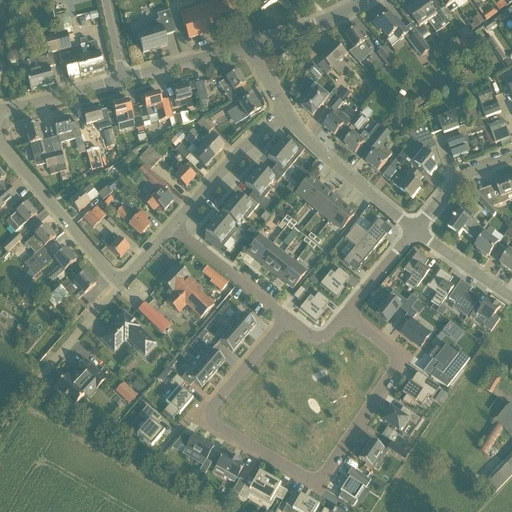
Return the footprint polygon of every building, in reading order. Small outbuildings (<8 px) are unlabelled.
[(225,27),(240,22),(233,3),(223,6),(220,0),(218,0),(180,14),(182,22),(188,40),(225,27)] [(253,0),(254,1),(256,1),(261,11),(276,3),(274,0),(253,0)] [(417,6),(428,22),(435,32),(441,28),(439,26),(446,20),(440,12),(432,0),(422,0),(423,2),(417,6)] [(432,0),(440,12),(445,8),(449,15),(458,8),(455,4),(451,0),(432,0)] [(502,0),(495,5),(499,11),(507,5),(503,0),(502,0)] [(418,35),(420,37),(428,32),(424,25),(428,22),(417,6),(413,9),(410,5),(400,12),(413,27),(418,35)] [(493,7),(483,15),(487,21),(497,13),(493,7)] [(153,51),(157,49),(157,50),(159,49),(167,46),(164,37),(176,33),(169,11),(157,15),(159,21),(145,25),(148,33),(137,36),(143,54),(151,51),(151,52),(153,51)] [(397,19),(396,20),(395,21),(391,15),(385,20),(383,18),(374,25),(381,34),(382,32),(389,40),(395,36),(400,42),(409,35),(397,19)] [(472,20),(476,27),(484,22),(480,15),(472,20)] [(55,29),(58,52),(71,48),(67,32),(72,31),(69,17),(54,21),(56,29),(55,29)] [(461,38),(468,33),(465,28),(458,33),(461,38)] [(48,55),(51,54),(58,52),(55,29),(50,30),(52,37),(43,39),(48,55)] [(368,52),(373,49),(374,49),(364,34),(363,36),(358,29),(347,37),(355,49),(349,53),(358,63),(364,58),(362,55),(368,51),(368,52)] [(421,58),(431,51),(426,44),(420,37),(418,35),(409,42),(421,58)] [(96,42),(88,44),(86,38),(80,40),(84,58),(80,59),(85,76),(104,71),(96,42)] [(464,39),(456,44),(462,54),(471,48),(466,40),(466,41),(464,39)] [(340,63),(346,56),(347,55),(337,43),(321,58),(332,69),(333,69),(341,78),(346,73),(343,70),(345,68),(340,63)] [(85,76),(80,59),(77,48),(58,53),(60,65),(64,64),(69,80),(80,77),(81,77),(85,76)] [(397,60),(385,48),(378,54),(389,67),(397,60)] [(285,53),(286,53),(285,52),(284,53),(284,52),(283,52),(284,53),(282,55),(281,54),(281,55),(279,57),(278,56),(278,57),(278,60),(277,60),(277,61),(278,61),(280,63),(279,64),(280,64),(280,63),(283,64),(284,64),(284,63),(286,62),(286,63),(287,62),(286,62),(289,60),(289,61),(290,60),(289,60),(290,59),(290,58),(289,59),(285,53)] [(37,60),(45,87),(54,85),(49,68),(55,67),(52,56),(37,60)] [(45,87),(37,60),(23,63),(26,74),(30,91),(45,87)] [(293,88),(304,93),(308,83),(312,85),(317,73),(302,67),(293,88)] [(219,84),(228,101),(236,96),(234,92),(245,85),(238,73),(219,84)] [(197,94),(200,103),(206,101),(208,101),(203,82),(195,84),(197,94)] [(191,99),(187,86),(173,90),(176,99),(169,100),(172,110),(178,109),(177,103),(184,101),(187,110),(193,108),(190,99),(191,99)] [(336,89),(331,96),(329,98),(319,90),(316,94),(312,90),(304,101),(308,104),(303,110),(313,119),(325,105),(330,109),(339,97),(336,89)] [(478,96),(486,118),(486,119),(488,118),(500,113),(501,114),(492,91),(483,94),(478,96)] [(159,122),(169,119),(173,118),(172,116),(173,116),(169,100),(161,102),(159,95),(143,99),(148,117),(157,115),(159,122)] [(403,105),(409,113),(423,103),(417,95),(403,105)] [(233,110),(241,123),(250,117),(251,119),(255,117),(254,115),(261,111),(253,98),(233,110)] [(346,128),(351,122),(338,111),(344,104),(337,99),(330,109),(335,113),(324,128),(334,136),(335,137),(344,126),(346,128)] [(206,101),(200,103),(202,113),(208,111),(207,107),(206,101)] [(133,121),(133,118),(131,114),(132,113),(129,102),(113,106),(118,126),(133,121)] [(362,115),(366,118),(371,112),(367,108),(362,115)] [(224,115),(220,109),(208,117),(212,123),(224,115)] [(99,110),(83,114),(86,126),(97,123),(99,131),(104,130),(102,122),(99,110)] [(438,119),(443,131),(444,135),(445,135),(444,134),(457,129),(459,128),(453,113),(438,119)] [(173,116),(172,116),(173,118),(175,127),(176,127),(183,125),(180,114),(173,116)] [(471,118),(472,123),(475,129),(490,123),(488,118),(486,119),(486,118),(483,119),(481,114),(471,118)] [(140,116),(133,118),(133,121),(136,130),(143,128),(140,116)] [(207,134),(214,127),(205,117),(197,124),(207,134)] [(358,131),(365,123),(359,117),(352,126),(358,131)] [(81,135),(78,123),(69,125),(67,118),(53,122),(57,137),(58,137),(59,144),(69,142),(81,139),(80,135),(81,135)] [(145,130),(148,142),(152,141),(149,128),(149,129),(149,126),(151,126),(149,120),(143,121),(144,127),(144,130),(145,130)] [(431,150),(436,148),(431,135),(427,123),(420,129),(407,134),(424,148),(421,150),(424,153),(416,164),(431,177),(437,169),(431,164),(434,160),(429,156),(432,153),(431,150)] [(457,129),(459,135),(475,129),(472,123),(459,128),(457,129)] [(490,129),(492,128),(490,123),(475,129),(477,134),(490,129)] [(496,144),(504,141),(510,139),(505,123),(504,123),(504,124),(492,128),(490,129),(496,144)] [(26,129),(33,158),(46,154),(42,140),(43,139),(42,135),(41,135),(38,126),(26,129)] [(459,135),(461,140),(463,139),(477,134),(475,129),(459,135)] [(107,147),(115,146),(113,130),(104,132),(107,147)] [(189,134),(196,141),(200,137),(193,130),(189,134)] [(384,130),(380,135),(369,148),(375,153),(367,163),(378,172),(387,162),(386,162),(392,155),(381,146),(390,135),(384,130)] [(179,132),(170,143),(177,148),(185,137),(179,132)] [(81,134),(84,150),(93,149),(90,133),(81,134)] [(368,147),(374,140),(365,133),(359,140),(353,135),(345,145),(356,154),(364,144),(368,147)] [(196,141),(189,134),(185,139),(191,145),(196,141)] [(214,158),(224,148),(212,137),(204,145),(200,142),(198,143),(214,158)] [(463,139),(461,140),(448,144),(454,160),(468,154),(463,139)] [(196,141),(191,145),(198,152),(193,157),(204,168),(214,158),(198,143),(196,141)] [(275,150),(293,165),(304,151),(295,143),(291,148),(282,141),(275,150)] [(181,145),(176,150),(186,159),(190,154),(181,145)] [(144,165),(150,170),(161,159),(149,148),(142,156),(139,160),(144,165)] [(98,149),(85,153),(91,172),(103,169),(98,149)] [(281,178),(293,165),(275,150),(267,159),(276,166),(272,171),(281,178)] [(136,151),(132,153),(139,160),(142,156),(136,151)] [(66,171),(62,155),(62,153),(55,154),(59,173),(66,171)] [(59,173),(55,154),(44,157),(47,169),(49,169),(51,175),(59,173)] [(398,157),(389,169),(383,176),(389,181),(396,172),(395,171),(397,168),(395,167),(401,160),(398,157)] [(305,173),(310,166),(305,162),(300,169),(305,173)] [(175,178),(186,188),(195,179),(184,168),(184,169),(179,164),(175,168),(180,173),(175,178)] [(168,186),(150,170),(144,165),(139,171),(149,180),(146,184),(151,189),(141,199),(153,211),(158,206),(164,212),(173,201),(163,191),(168,186)] [(269,175),(260,168),(252,177),(267,189),(274,181),(277,184),(281,178),(272,171),(269,175)] [(397,179),(393,184),(401,191),(412,200),(423,187),(418,183),(423,178),(412,168),(407,174),(411,178),(405,185),(397,179)] [(2,182),(6,179),(0,172),(0,208),(0,209),(16,196),(8,187),(7,188),(2,182)] [(270,191),(267,189),(252,177),(244,186),(259,198),(262,201),(270,191)] [(296,193),(307,203),(321,187),(309,177),(296,193)] [(496,186),(479,192),(494,208),(511,200),(511,192),(507,180),(495,184),(496,186)] [(108,189),(107,187),(98,195),(104,201),(119,186),(115,182),(108,189)] [(85,198),(94,191),(90,186),(81,194),(81,193),(70,203),(78,213),(90,204),(85,198)] [(332,196),(321,187),(307,203),(319,212),(332,196)] [(494,208),(479,192),(478,191),(478,192),(474,196),(473,196),(494,218),(499,213),(494,208)] [(229,204),(244,217),(247,219),(258,206),(249,198),(246,203),(237,195),(229,204)] [(330,221),(343,205),(332,196),(319,212),(330,221)] [(6,223),(15,234),(37,216),(27,204),(6,223)] [(229,204),(222,213),(236,226),(244,217),(229,204)] [(355,215),(343,205),(330,221),(341,231),(355,215)] [(90,211),(83,219),(94,229),(106,216),(97,207),(91,213),(90,211)] [(141,214),(135,220),(121,207),(115,214),(141,237),(150,226),(145,221),(147,219),(141,214)] [(480,228),(467,219),(459,213),(460,213),(459,212),(455,218),(454,217),(454,219),(455,220),(452,224),(449,228),(448,228),(459,236),(459,237),(464,229),(467,231),(465,234),(472,239),(480,228)] [(235,228),(220,215),(213,224),(230,239),(237,231),(234,228),(235,228)] [(380,230),(384,224),(379,219),(367,234),(356,225),(350,232),(373,251),(386,235),(380,230)] [(223,248),(230,239),(213,224),(205,233),(215,241),(211,247),(223,256),(227,251),(223,248)] [(46,227),(35,236),(28,242),(25,245),(28,250),(30,248),(35,255),(44,247),(44,248),(56,238),(46,227)] [(487,258),(488,256),(489,257),(498,244),(490,239),(496,232),(490,228),(476,248),(483,253),(481,255),(487,258)] [(249,236),(252,239),(257,233),(253,230),(249,236)] [(355,248),(343,262),(349,267),(353,262),(359,267),(373,251),(350,232),(344,239),(355,248)] [(2,248),(7,253),(22,239),(17,234),(2,248)] [(113,234),(103,245),(120,259),(129,249),(113,234)] [(258,262),(271,246),(260,237),(247,253),(258,262)] [(270,271),(283,255),(271,246),(258,262),(270,271)] [(511,248),(501,265),(511,272),(511,248)] [(56,278),(57,278),(64,272),(76,262),(66,250),(54,260),(60,267),(52,273),(56,278)] [(405,285),(414,291),(429,271),(424,267),(427,262),(416,253),(403,270),(411,277),(405,285)] [(281,280),(294,264),(283,255),(270,271),(281,280)] [(23,265),(29,271),(38,263),(33,257),(23,265)] [(29,271),(34,277),(43,269),(38,263),(29,271)] [(281,280),(293,289),(306,273),(294,264),(281,280)] [(213,306),(199,293),(202,290),(190,278),(177,266),(170,273),(176,279),(183,286),(182,286),(208,311),(213,306)] [(338,292),(350,279),(339,269),(330,280),(326,277),(320,285),(337,299),(341,294),(338,292)] [(26,274),(22,277),(23,278),(24,280),(27,283),(34,277),(29,271),(25,274),(26,274)] [(452,279),(440,271),(429,286),(438,292),(431,303),(433,304),(439,308),(441,306),(453,288),(448,284),(452,279)] [(85,273),(75,282),(71,276),(69,278),(47,298),(55,308),(68,296),(72,296),(73,298),(77,302),(96,285),(85,273)] [(176,279),(170,273),(161,282),(173,294),(166,302),(179,314),(186,306),(200,319),(208,311),(182,286),(183,286),(176,279)] [(226,283),(215,275),(210,281),(209,283),(220,291),(226,283)] [(312,276),(309,280),(314,285),(318,281),(312,276)] [(467,292),(470,288),(461,281),(448,300),(455,304),(456,303),(466,310),(462,316),(466,318),(479,300),(469,293),(467,292)] [(293,297),(298,301),(305,292),(301,288),(300,289),(293,297)] [(318,316),(329,303),(318,294),(309,305),(306,302),(299,309),(316,323),(320,318),(318,316)] [(411,295),(402,308),(400,306),(399,308),(407,314),(411,309),(418,301),(411,295)] [(376,314),(387,323),(399,308),(400,306),(389,297),(376,314)] [(487,322),(483,328),(491,333),(499,320),(494,316),(499,308),(487,299),(479,311),(475,308),(469,318),(474,321),(478,316),(487,322)] [(145,303),(138,310),(158,329),(165,322),(159,317),(145,303)] [(433,304),(430,309),(436,313),(439,308),(433,304)] [(447,310),(441,306),(439,308),(436,313),(442,317),(447,310)] [(401,334),(420,348),(430,335),(412,321),(417,314),(411,309),(407,314),(403,319),(409,323),(401,334)] [(139,328),(124,313),(109,329),(110,330),(101,340),(114,353),(124,343),(124,344),(132,336),(149,352),(156,345),(139,328)] [(235,323),(248,334),(256,325),(243,314),(235,323)] [(235,323),(227,332),(240,343),(248,334),(235,323)] [(25,330),(24,329),(23,331),(18,329),(14,338),(20,339),(21,340),(25,330)] [(25,330),(21,340),(32,348),(38,340),(25,330)] [(240,343),(227,332),(219,341),(232,353),(240,343)] [(481,334),(477,340),(482,344),(487,338),(481,334)] [(447,388),(469,360),(459,352),(456,355),(445,346),(441,351),(436,348),(429,357),(434,361),(433,361),(438,365),(434,370),(436,371),(431,378),(447,388)] [(204,360),(217,371),(225,362),(211,350),(204,360)] [(174,360),(167,368),(170,370),(177,362),(174,360)] [(209,380),(217,371),(204,360),(196,369),(209,380)] [(78,373),(71,380),(67,376),(54,389),(61,395),(60,397),(65,402),(67,400),(74,407),(85,396),(82,393),(89,386),(92,388),(102,377),(85,361),(76,371),(78,373)] [(184,375),(194,383),(201,389),(209,380),(196,369),(192,366),(184,375)] [(167,368),(158,379),(163,383),(172,372),(170,370),(167,368)] [(501,378),(491,372),(481,388),(480,388),(439,457),(460,470),(501,400),(492,394),(501,378)] [(415,402),(422,392),(432,399),(439,388),(420,375),(413,385),(409,383),(402,394),(406,396),(402,402),(410,407),(413,401),(415,402)] [(178,414),(179,415),(192,399),(180,389),(185,384),(176,376),(169,385),(176,390),(165,403),(169,406),(163,412),(172,420),(178,414)] [(138,379),(132,386),(140,393),(146,385),(138,379)] [(114,391),(128,405),(137,396),(124,382),(114,391)] [(511,436),(511,405),(510,404),(495,420),(511,436)] [(137,436),(151,448),(164,433),(156,426),(162,419),(147,407),(138,417),(146,425),(137,436)] [(409,412),(404,419),(391,410),(388,414),(387,413),(382,419),(384,420),(383,422),(402,435),(410,424),(416,428),(421,421),(409,412)] [(492,424),(479,452),(488,456),(501,428),(492,424)] [(206,461),(214,447),(193,436),(185,449),(205,461),(206,461)] [(370,441),(358,459),(371,468),(376,461),(380,463),(388,452),(370,441)] [(402,450),(388,441),(384,448),(398,456),(402,450)] [(224,478),(234,484),(243,467),(238,464),(239,461),(230,457),(229,459),(223,455),(216,468),(226,474),(224,478)] [(496,492),(511,475),(511,455),(486,482),(496,492)] [(206,461),(205,461),(199,472),(205,475),(211,464),(206,461)] [(362,488),(364,489),(365,490),(370,482),(364,478),(354,471),(351,469),(348,475),(350,477),(348,480),(340,491),(342,493),(338,499),(353,508),(357,502),(356,501),(354,500),(362,488)] [(287,492),(286,494),(278,489),(280,485),(270,479),(270,478),(269,479),(259,474),(254,482),(249,480),(249,479),(246,484),(239,496),(238,498),(238,499),(243,490),(269,504),(271,500),(274,497),(281,501),(282,502),(283,499),(287,493),(287,492)] [(239,496),(246,484),(240,480),(233,492),(239,496)] [(287,493),(283,499),(288,502),(291,496),(287,493)] [(285,506),(286,507),(292,510),(294,511),(315,511),(318,507),(300,497),(299,498),(292,494),(291,496),(288,502),(285,506)]
